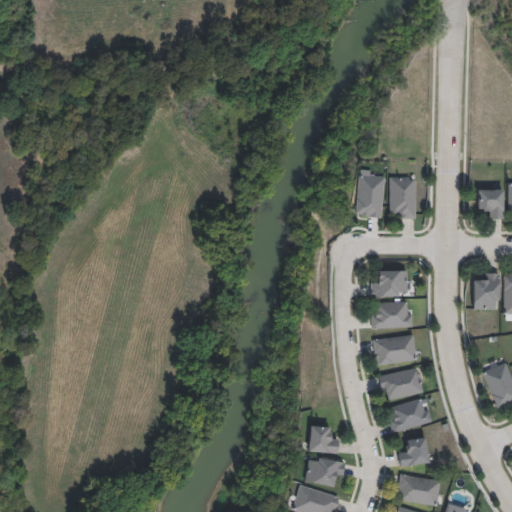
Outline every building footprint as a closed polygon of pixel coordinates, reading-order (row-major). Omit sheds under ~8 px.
[(355,215),(359,174),(384,176),(381,217),(355,215)] [(414,218),(389,218),(389,176),(414,176),(414,218)] [(503,218),(486,218),(486,209),(477,209),(477,189),(503,189),(503,218)] [(406,296),(370,296),(370,280),(378,280),(378,270),(406,270),(406,296)] [(472,282),(482,282),(482,272),(499,272),(499,309),(472,309),(472,282)] [(511,272),(511,314),(502,314),(503,272),(511,272)] [(410,301),(411,327),(370,328),(370,310),(378,310),(378,302),(410,301)] [(371,339),(412,333),(416,360),(375,365),(371,339)] [(511,404),(496,410),(481,370),(506,361),(511,377),(511,404)] [(417,367),(422,393),(383,401),(378,375),(417,367)] [(392,433),(385,409),(424,397),(431,421),(392,433)] [(329,426),(329,438),(337,438),(337,452),(308,451),(309,426),(329,426)] [(399,466),(397,449),(406,448),(406,439),(425,437),(428,463),(399,466)] [(344,461),(341,479),(334,478),(333,486),(305,482),(308,456),(344,461)] [(440,479),(436,505),(396,500),(399,474),(440,479)] [(333,511),(299,511),(292,510),(299,485),(338,496),(333,511)]
